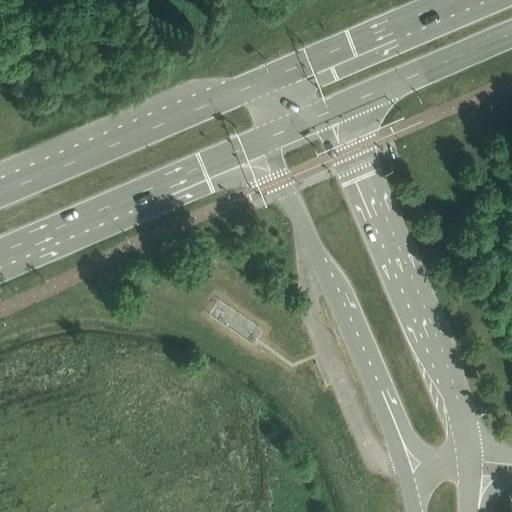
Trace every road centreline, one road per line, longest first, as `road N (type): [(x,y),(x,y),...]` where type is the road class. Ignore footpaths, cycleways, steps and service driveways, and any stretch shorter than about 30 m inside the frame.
road 1 (unclassified): [(465,463),(441,373),(362,176),(326,111)]
road 2 (unclassified): [(264,139),(401,467)]
road 3 (primary): [(272,75),(0,193)]
road 4 (primary): [(0,252),(264,139)]
road 5 (primary): [(326,111),(511,32)]
road 6 (primary): [(449,0),(272,75)]
